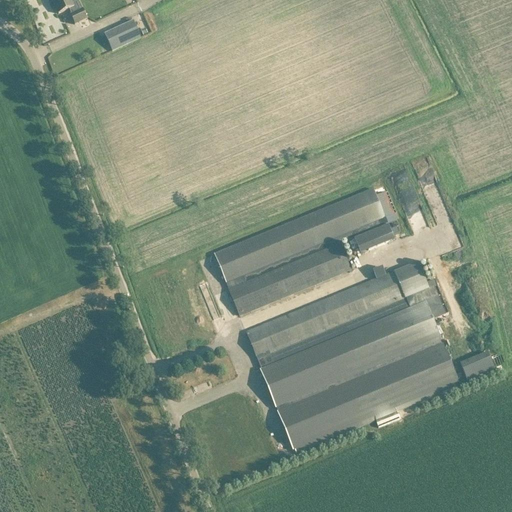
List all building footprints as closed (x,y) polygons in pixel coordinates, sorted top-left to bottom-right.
[(51,0),(59,14),(69,10),(71,15),(70,15),(75,25),(84,21),(87,19),(83,10),(78,0),(51,0)] [(112,52),(141,38),(134,22),(105,35),(112,52)] [(373,190),(214,256),(239,317),(349,271),(350,273),(353,272),(352,270),(350,271),(339,245),(399,220),(388,193),(376,198),(373,190)] [(355,238),(361,254),(395,240),(389,225),(355,238)] [(376,280),(246,334),(261,370),(277,408),(279,412),(294,450),(296,454),(375,422),(378,429),(399,420),(396,413),(458,387),(457,384),(441,345),(440,342),(431,322),(433,321),(449,314),(435,281),(427,284),(418,263),(386,276),(382,268),(373,272),(376,280)] [(488,354),(460,365),(468,384),(496,372),(488,354)]
